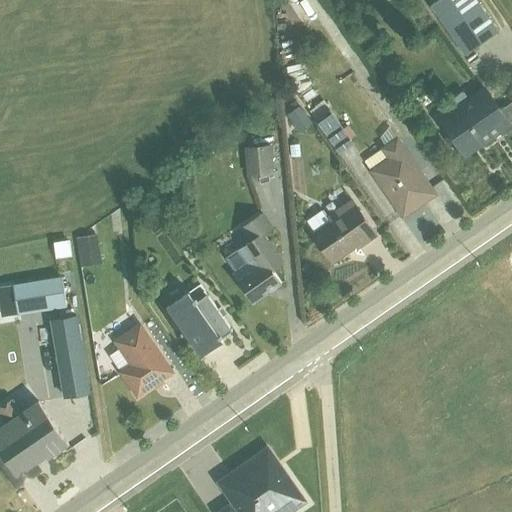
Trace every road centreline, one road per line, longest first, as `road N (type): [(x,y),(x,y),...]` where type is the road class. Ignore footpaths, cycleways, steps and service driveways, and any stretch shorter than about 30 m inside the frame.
road 1 (tertiary): [(75,511),(306,351)]
road 2 (tertiary): [(306,351),(511,208)]
road 3 (unclassified): [(336,511),(326,378),(306,351)]
